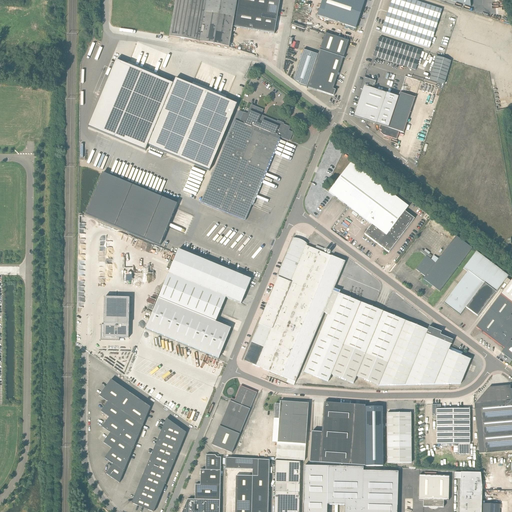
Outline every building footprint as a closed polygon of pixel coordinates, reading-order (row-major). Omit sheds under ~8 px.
[(175,0),(176,0),(169,37),(178,39),(184,40),(229,48),(229,47),(233,27),(237,0),(175,0)] [(277,15),(280,0),(239,0),(238,8),(277,15)] [(322,0),(322,1),(317,16),(356,28),(365,0),(322,0)] [(412,0),(391,0),(381,32),(429,48),(442,10),(412,0)] [(238,8),(235,27),(274,34),(277,15),(238,8)] [(343,58),(349,41),(325,33),(320,50),(319,50),(320,50),(307,87),(334,96),(335,93),(334,93),(335,90),(333,89),(343,58),(344,58),(343,58)] [(380,37),(377,47),(373,56),(416,70),(419,61),(422,51),(380,37)] [(444,83),(452,60),(437,55),(430,78),(444,83)] [(157,78),(127,65),(116,61),(88,127),(145,151),(147,147),(173,84),(165,81),(157,78)] [(363,90),(360,97),(394,109),(398,97),(373,89),(375,81),(364,77),(361,89),(363,90)] [(209,172),(237,105),(175,79),(173,84),(147,147),(209,172)] [(397,140),(399,132),(403,133),(415,98),(400,93),(398,97),(394,109),(388,128),(381,125),(379,129),(381,130),(381,132),(383,135),(397,140)] [(394,109),(360,97),(354,116),(381,125),(388,128),(394,109)] [(201,202),(201,203),(245,221),(280,137),(289,141),(292,133),(288,131),(290,127),(266,118),(266,119),(260,117),(263,111),(251,106),(247,116),(243,114),(239,122),(235,120),(201,202)] [(239,110),(235,120),(239,122),(243,112),(239,110)] [(329,192),(348,207),(372,225),(365,234),(389,253),(414,218),(405,211),(409,206),(351,163),(329,192)] [(160,246),(178,204),(104,173),(87,215),(160,246)] [(436,263),(426,256),(416,269),(425,277),(423,279),(440,292),(472,249),(456,236),(436,263)] [(259,324),(260,324),(271,329),(256,366),(295,382),(345,262),(306,246),(302,255),(288,249),(277,277),(278,278),(275,283),(274,284),(275,285),(269,298),(267,300),(267,303),(262,316),(261,316),(261,318),(259,324)] [(179,250),(158,298),(146,328),(218,358),(231,328),(215,322),(226,297),(241,304),(251,280),(179,250)] [(496,292),(509,276),(476,251),(464,268),(468,271),(444,303),(460,315),(466,307),(478,316),(496,292)] [(405,321),(374,308),(333,291),(324,313),(328,314),(304,372),(328,382),(331,375),(353,384),(356,377),(378,386),(379,386),(405,321)] [(511,313),(511,303),(500,295),(476,327),(504,348),(511,338),(511,315),(511,313)] [(102,325),(101,339),(120,340),(120,338),(130,338),(131,297),(105,296),(104,325),(102,325)] [(470,360),(448,350),(451,344),(450,344),(447,343),(449,338),(438,334),(439,331),(429,327),(427,330),(405,321),(379,386),(460,384),(470,360)] [(109,417),(107,421),(105,423),(102,427),(110,433),(106,439),(103,443),(112,449),(108,455),(107,454),(105,458),(113,464),(109,470),(106,474),(119,483),(125,469),(127,465),(128,461),(130,457),(131,453),(132,453),(133,450),(135,446),(134,446),(136,442),(138,438),(139,435),(139,434),(141,431),(142,427),(143,425),(145,421),(150,407),(148,405),(141,400),(140,402),(130,395),(131,394),(128,392),(127,391),(126,392),(122,389),(123,388),(111,380),(112,381),(109,385),(108,385),(106,387),(99,396),(108,402),(105,405),(104,408),(103,408),(101,412),(109,417)] [(240,386),(234,402),(234,403),(230,401),(212,445),(232,453),(257,393),(240,386)] [(481,408),(475,409),(479,454),(511,450),(511,400),(481,403),(481,408)] [(279,422),(277,442),(276,459),(305,461),(306,444),(308,403),(280,401),(280,404),(275,404),(274,419),(277,419),(277,421),(279,422)] [(345,404),(324,403),(320,463),(341,464),(345,404)] [(341,464),(365,466),(365,407),(365,405),(345,404),(341,464)] [(470,455),(470,444),(469,409),(440,409),(440,405),(432,405),(432,416),(436,416),(437,444),(458,444),(458,455),(470,455)] [(382,407),(365,407),(365,466),(383,466),(382,407)] [(411,413),(387,413),(387,463),(411,463),(411,413)] [(168,477),(169,476),(169,475),(174,462),(175,462),(175,461),(176,458),(180,448),(181,446),(182,444),(185,436),(186,433),(181,429),(171,422),(166,419),(165,422),(164,424),(164,425),(163,427),(159,437),(158,438),(158,439),(154,449),(153,452),(152,452),(152,453),(151,456),(148,464),(147,466),(146,468),(145,470),(142,478),(141,481),(140,482),(139,485),(135,495),(134,497),(133,499),(132,503),(133,504),(148,510),(153,511),(155,508),(156,506),(157,504),(158,501),(162,491),(163,490),(164,487),(168,477)] [(217,457),(215,455),(206,455),(205,470),(220,470),(221,457),(217,457)] [(253,459),(226,458),(226,469),(253,469),(253,459)] [(236,476),(234,511),(267,511),(269,460),(258,460),(258,476),(236,476)] [(275,461),(275,483),(286,484),(299,484),(299,485),(300,485),(300,461),(275,461)] [(363,467),(328,466),(305,466),(303,511),(327,511),(327,505),(345,505),(344,511),(397,511),(398,472),(363,471),(363,467)] [(200,470),(200,485),(220,485),(220,470),(205,470),(200,470)] [(481,511),(482,488),(480,473),(461,473),(461,479),(459,511),(481,511)] [(438,507),(443,507),(444,501),(448,501),(449,476),(419,475),(419,500),(423,500),(423,507),(428,507),(430,508),(432,509),(434,509),(437,508),(438,507)] [(286,484),(286,492),(299,492),(300,485),(299,485),(299,484),(286,484)] [(220,485),(200,485),(195,485),(195,500),(220,500),(220,485)] [(298,511),(299,492),(286,492),(275,492),(274,511),(298,511)] [(219,511),(220,500),(195,500),(187,500),(183,510),(182,511),(219,511)]
